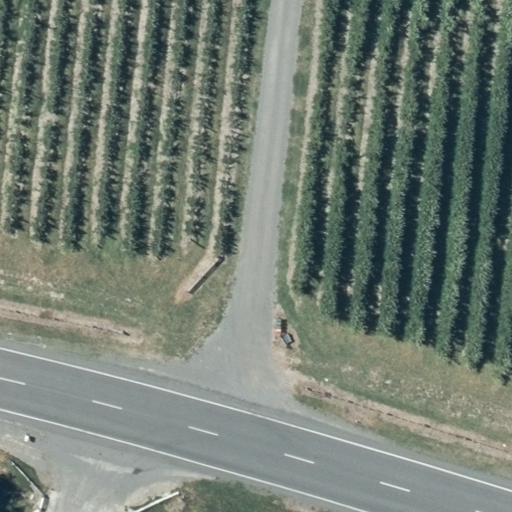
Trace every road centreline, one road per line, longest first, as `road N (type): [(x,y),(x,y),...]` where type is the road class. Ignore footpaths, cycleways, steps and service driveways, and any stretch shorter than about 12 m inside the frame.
road 1 (tertiary): [(479,511),(0,374)]
road 2 (unknown): [(242,439),(265,0)]
road 3 (unknown): [(77,394),(47,511)]
